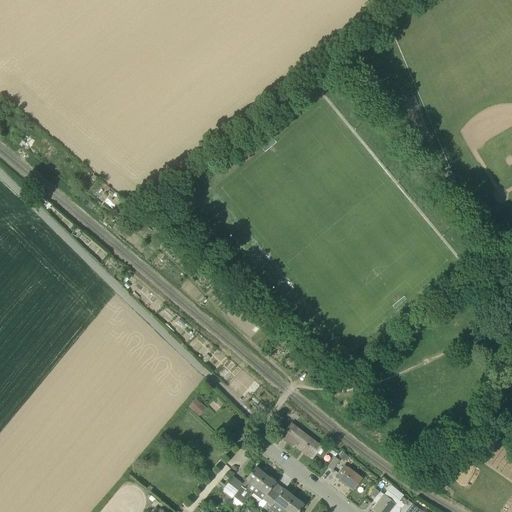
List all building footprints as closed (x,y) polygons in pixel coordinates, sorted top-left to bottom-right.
[(432,141),(413,94),(402,99),(421,145),(432,141)] [(450,170),(443,173),(446,180),(453,177),(450,170)] [(194,412),(201,404),(196,399),(189,407),(194,412)] [(322,447),(291,423),(280,437),(293,447),(295,446),(312,459),(322,447)] [(239,430),(233,433),(236,441),(242,438),(239,430)] [(503,432),(495,440),(500,445),(508,438),(503,432)] [(343,452),(339,456),(344,461),(348,456),(343,452)] [(327,467),(332,471),(339,461),(335,458),(327,467)] [(353,491),(362,479),(348,468),(344,465),(338,472),(335,477),(353,491)] [(252,492),(265,475),(256,467),(246,480),(247,480),(243,484),(233,476),(223,488),(221,491),(220,491),(226,496),(232,501),(236,496),(243,502),(252,492)] [(265,475),(252,492),(262,500),(263,499),(267,503),(279,487),(274,484),(275,483),(265,475)] [(284,490),(283,491),(279,487),(267,503),(271,506),(269,509),(272,511),(282,511),(284,510),(294,497),(284,490)] [(369,493),(374,497),(379,492),(374,488),(369,493)] [(389,511),(398,511),(399,511),(400,511),(406,511),(413,504),(408,501),(407,501),(394,490),(390,494),(387,491),(384,495),(381,493),(374,502),(376,504),(373,509),(376,511),(389,511),(390,511),(389,511)] [(284,510),(287,511),(298,511),(304,505),(294,497),(284,510)]
